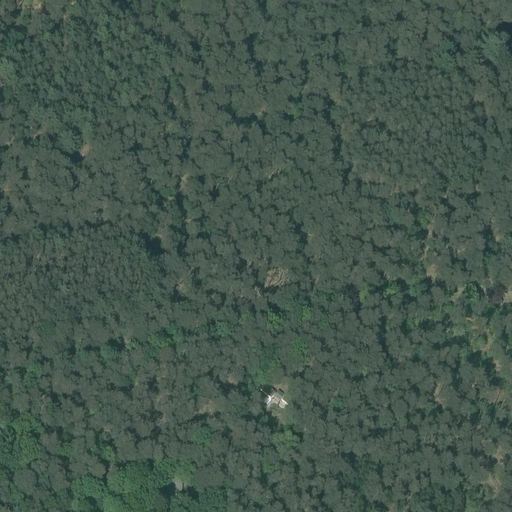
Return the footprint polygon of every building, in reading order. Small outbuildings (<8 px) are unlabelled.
[(255,399),(261,404),(265,399),(270,402),(275,396),(271,393),(272,392),(265,386),(255,399)] [(285,397),(280,402),(287,407),(291,402),(285,397)] [(302,398),(295,407),(299,411),(307,402),(302,398)] [(167,480),(166,487),(165,499),(179,501),(181,482),(167,480)] [(118,496),(110,506),(117,511),(125,502),(118,496)] [(193,511),(203,511),(206,503),(195,500),(191,511),(193,511)] [(78,511),(94,511),(95,511),(82,502),(76,511),(78,511)]
